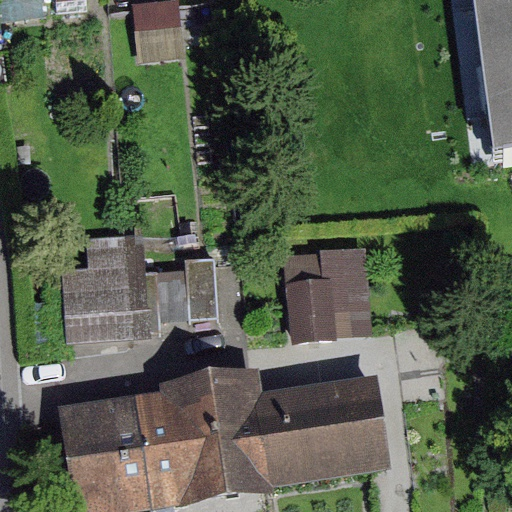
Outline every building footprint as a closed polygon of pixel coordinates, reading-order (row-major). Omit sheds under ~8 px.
[(511,0),(472,0),(495,173),(511,170),(511,0)] [(189,2),(141,4),(144,70),(192,68),(189,2)] [(149,243),(49,249),(55,354),(155,348),(149,243)] [(369,258),(287,260),(289,343),(337,342),(336,316),(371,315),(369,258)] [(387,373),(72,415),(85,511),(160,511),(401,480),(387,373)]
